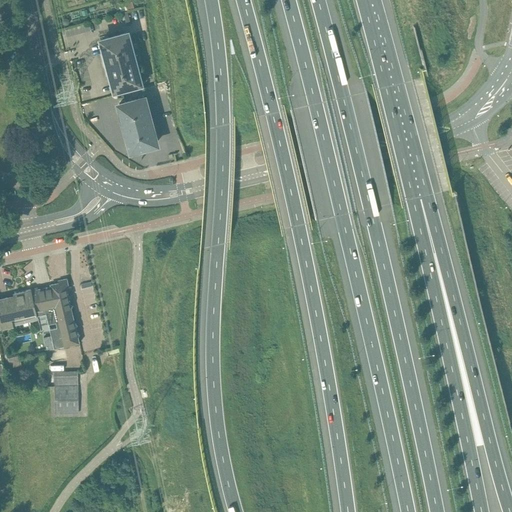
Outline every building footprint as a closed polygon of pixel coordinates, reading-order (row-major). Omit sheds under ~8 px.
[(118,4),(117,6),(119,12),(128,10),(126,3),(126,2),(118,4)] [(132,2),(126,3),(128,10),(134,8),(132,2)] [(136,28),(137,41),(147,39),(144,9),(129,11),(131,28),(136,28)] [(115,89),(140,82),(127,32),(102,39),(108,62),(109,62),(108,61),(110,61),(111,66),(110,67),(110,66),(109,66),(115,89)] [(119,104),(131,150),(156,143),(144,97),(119,104)] [(10,285),(13,281),(4,274),(1,278),(10,285)] [(66,288),(68,288),(66,279),(58,281),(59,283),(51,285),(51,286),(38,289),(37,288),(14,293),(14,295),(0,298),(0,319),(2,328),(13,326),(11,317),(36,311),(36,309),(46,307),(47,311),(45,312),(46,312),(49,324),(56,322),(57,327),(50,329),(54,347),(79,342),(77,336),(79,334),(76,332),(75,327),(77,324),(74,323),(70,307),(72,305),(69,303),(68,298),(70,295),(67,294),(66,288)] [(57,386),(78,386),(78,372),(53,372),(54,386),(57,386)] [(78,386),(57,386),(58,414),(78,413),(78,386)]
